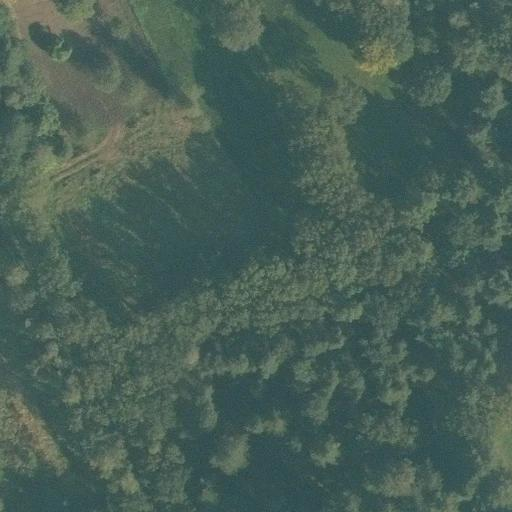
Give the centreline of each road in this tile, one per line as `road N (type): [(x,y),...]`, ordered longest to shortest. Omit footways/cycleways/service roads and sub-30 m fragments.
road 1 (track): [(0,188),(177,511)]
road 2 (track): [(299,511),(511,400)]
